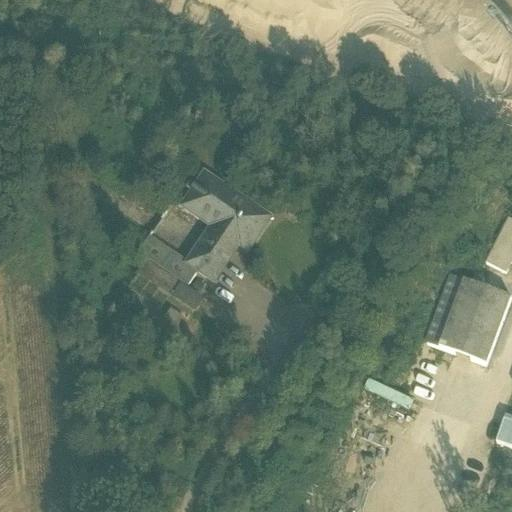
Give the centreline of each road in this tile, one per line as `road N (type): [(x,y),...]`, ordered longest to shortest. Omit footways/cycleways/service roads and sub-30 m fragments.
road 1 (residential): [(178,511),(365,234)]
road 2 (track): [(71,472),(48,237)]
road 3 (track): [(144,511),(86,473),(71,472),(74,511)]
